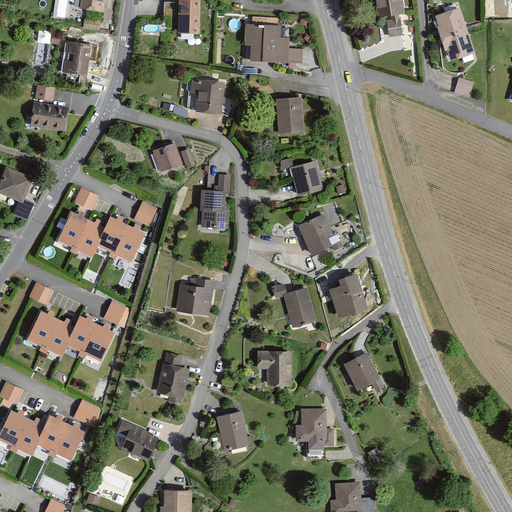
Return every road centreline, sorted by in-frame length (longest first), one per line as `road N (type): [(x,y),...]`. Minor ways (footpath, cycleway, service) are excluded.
road 1 (residential): [(108,108),(217,138),(241,171),(240,265),(197,407),(133,511)]
road 2 (tertiary): [(402,299),(342,67)]
road 3 (tertiary): [(503,511),(402,299)]
road 4 (residential): [(402,299),(333,345),(320,365),(363,472)]
